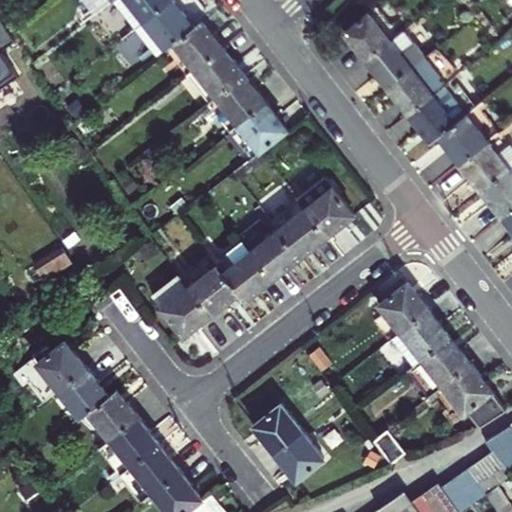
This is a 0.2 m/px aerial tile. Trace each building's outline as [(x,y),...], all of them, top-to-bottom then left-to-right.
[(88,0),(99,12),(113,2),(114,0),(88,0)] [(114,0),(113,2),(134,28),(169,0),(114,0)] [(169,0),(134,28),(157,57),(165,50),(174,43),(201,21),(193,11),(200,5),(196,0),(169,0)] [(379,8),(370,14),(391,41),(399,35),(379,8)] [(366,60),(391,41),(370,14),(346,33),(366,60)] [(0,18),(0,53),(16,42),(0,18)] [(174,43),(195,70),(223,48),(201,21),(174,43)] [(391,41),(366,60),(388,87),(426,58),(404,30),(399,35),(391,41)] [(174,43),(165,50),(186,77),(195,70),(174,43)] [(195,70),(217,97),(244,76),(223,48),(195,70)] [(426,58),(388,87),(409,115),(447,85),(426,58)] [(186,77),(177,84),(199,112),(207,104),(217,97),(195,70),(186,77)] [(217,97),(238,125),(266,103),(244,76),(217,97)] [(468,112),(447,85),(409,115),(431,142),(439,136),(468,112)] [(217,97),(207,104),(229,132),(238,125),(217,97)] [(238,125),(260,152),(288,130),(266,103),(238,125)] [(439,136),(460,164),(500,133),(478,105),(468,112),(439,136)] [(238,125),(229,132),(251,159),(260,152),(238,125)] [(460,164),(482,192),(511,167),(511,148),(500,133),(460,164)] [(231,173),(239,182),(266,160),(260,152),(251,159),(231,173)] [(511,167),(482,192),(503,219),(511,211),(511,167)] [(296,198),(297,199),(326,237),(354,215),(323,177),(296,198)] [(326,237),(297,199),(269,221),(298,258),(326,237)] [(511,211),(503,219),(511,230),(511,211)] [(271,279),(298,258),(269,221),(269,220),(242,242),(271,279)] [(271,279),(242,242),(215,264),(217,267),(239,294),(243,301),(271,279)] [(217,267),(189,288),(211,316),(239,294),(217,267)] [(184,337),(211,316),(189,288),(180,277),(154,297),(184,337)] [(380,303),(402,331),(429,309),(408,282),(380,303)] [(414,364),(450,336),(429,309),(402,331),(393,337),(414,364)] [(471,363),(450,336),(414,364),(406,371),(427,398),(435,392),(444,385),(471,363)] [(59,390),(88,367),(66,341),(38,364),(59,390)] [(507,408),(471,363),(444,385),(465,413),(469,409),(482,424),(507,408)] [(88,412),(109,395),(88,367),(59,390),(81,418),(88,412)] [(444,385),(435,392),(456,419),(465,413),(444,385)] [(88,412),(110,440),(138,418),(117,390),(109,395),(88,412)] [(254,425),(275,453),(303,430),(282,403),(254,425)] [(159,444),(138,418),(110,440),(131,466),(159,444)] [(492,450),(508,473),(511,470),(511,426),(510,424),(492,436),(499,445),(492,450)] [(389,428),(375,439),(392,462),(406,451),(389,428)] [(324,458),(303,430),(275,453),(296,479),(324,458)] [(180,471),(159,444),(131,466),(152,493),(180,471)] [(492,450),(465,469),(483,494),(497,485),(510,476),(508,473),(492,450)] [(440,487),(458,511),(483,494),(465,469),(440,487)] [(202,498),(180,471),(152,493),(167,511),(224,511),(225,511),(209,492),(202,498)] [(458,511),(440,487),(437,482),(411,502),(418,511),(458,511)] [(483,494),(496,511),(509,502),(497,485),(483,494)] [(378,509),(380,511),(418,511),(411,502),(403,491),(378,509)] [(511,511),(511,506),(509,502),(496,511),(495,511),(511,511)]
